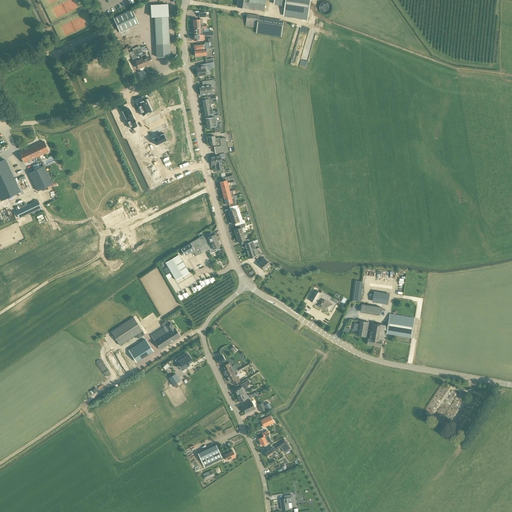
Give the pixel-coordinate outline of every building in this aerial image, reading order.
[(249,8),(264,11),(266,0),(238,0),(237,7),(249,9),(249,8)] [(285,6),(284,16),(308,20),(310,0),(274,0),(274,4),(285,6)] [(320,6),(319,7),(320,8),(320,10),(321,12),(322,13),(323,13),(324,14),(325,14),(326,14),(327,14),(329,14),(330,13),(331,12),(331,11),(332,10),(332,8),(332,7),(332,6),(332,5),(331,4),(331,3),(329,2),(328,2),(326,1),(325,1),(324,2),(323,2),(322,3),(321,4),(320,5),(320,6)] [(170,56),(168,16),(168,15),(167,5),(167,4),(151,5),(151,6),(151,16),(151,17),(154,16),(156,57),(170,56)] [(138,24),(132,10),(114,18),(120,32),(138,24)] [(246,26),(257,28),(259,17),(259,16),(248,14),(246,26)] [(257,28),(256,33),(281,37),(284,21),(259,17),(257,28)] [(202,24),(202,20),(193,20),(193,28),(200,28),(207,28),(207,24),(202,24)] [(210,48),(209,47),(205,47),(205,49),(194,50),(195,56),(206,55),(206,51),(208,51),(208,48),(210,48)] [(138,49),(141,58),(144,66),(150,64),(147,56),(146,53),(143,54),(140,48),(138,49)] [(136,60),(141,58),(138,49),(137,49),(133,51),(136,60)] [(138,69),(144,66),(141,58),(136,60),(135,61),(138,69)] [(197,72),(196,72),(197,75),(198,75),(198,76),(199,76),(204,75),(206,75),(205,72),(214,68),(215,67),(214,62),(213,62),(206,63),(201,64),(201,67),(201,68),(197,69),(197,72)] [(204,82),(205,86),(199,86),(200,95),(211,94),(211,93),(212,93),(212,89),(211,89),(210,87),(214,86),(213,80),(204,82)] [(174,86),(164,88),(167,104),(177,102),(179,102),(176,85),(174,86)] [(201,98),(201,101),(203,110),(207,109),(211,108),(211,104),(214,103),(217,103),(216,96),(210,97),(210,96),(208,97),(201,98)] [(148,98),(137,104),(140,110),(151,104),(148,98)] [(151,104),(140,110),(142,116),(154,111),(151,104)] [(129,109),(123,112),(127,120),(133,117),(129,109)] [(173,116),(172,116),(173,123),(183,121),(181,114),(179,115),(179,112),(172,113),(173,116)] [(212,118),(204,119),(205,123),(212,122),(212,124),(216,123),(217,123),(217,124),(220,123),(221,123),(222,123),(221,117),(221,115),(219,115),(218,115),(216,116),(212,116),(212,118)] [(133,117),(127,120),(131,129),(137,126),(133,117)] [(183,121),(173,123),(174,127),(174,130),(184,128),(183,121)] [(212,122),(205,123),(206,128),(207,128),(208,133),(214,132),(214,128),(215,128),(215,127),(215,126),(216,126),(216,125),(216,123),(212,124),(212,122)] [(156,137),(153,139),(154,142),(156,145),(167,140),(166,136),(169,134),(169,131),(168,129),(165,130),(163,131),(164,134),(162,134),(156,137)] [(209,146),(216,145),(220,144),(220,139),(219,137),(215,138),(215,136),(207,137),(209,146)] [(139,137),(134,139),(138,148),(146,144),(143,138),(141,139),(139,137)] [(220,144),(216,145),(216,146),(214,146),(215,153),(227,152),(226,138),(220,139),(220,144)] [(187,140),(178,142),(179,148),(179,149),(188,147),(187,140)] [(44,141),(19,153),(24,163),(34,158),(36,163),(42,161),(39,156),(49,152),(44,141)] [(146,144),(138,148),(142,157),(148,154),(146,152),(149,151),(146,144)] [(179,148),(177,149),(178,156),(189,154),(188,147),(179,149),(179,148)] [(168,153),(161,156),(166,166),(172,163),(168,153)] [(212,165),(216,164),(217,170),(222,169),(221,164),(220,162),(222,161),(221,157),(220,157),(219,156),(211,157),(212,165)] [(5,160),(0,161),(0,198),(1,202),(20,193),(5,160)] [(154,163),(148,166),(152,175),(158,172),(154,163)] [(44,166),(29,173),(37,191),(52,184),(44,166)] [(158,172),(152,175),(156,183),(162,180),(158,172)] [(219,182),(221,188),(236,184),(235,181),(230,183),(230,182),(227,183),(227,180),(233,178),(232,175),(222,178),(223,181),(219,182)] [(186,182),(181,184),(185,191),(185,192),(192,188),(193,189),(198,187),(197,185),(198,185),(195,178),(190,180),(190,179),(185,181),(186,182)] [(236,184),(221,188),(222,193),(230,191),(229,188),(236,186),(236,184)] [(160,195),(158,195),(162,203),(168,201),(169,203),(172,201),(171,201),(170,197),(176,195),(172,188),(159,193),(160,195)] [(236,196),(224,199),(225,205),(228,204),(229,206),(236,204),(235,201),(234,199),(237,198),(236,196)] [(37,200),(15,211),(19,218),(41,207),(37,200)] [(227,211),(230,218),(240,214),(238,208),(237,205),(229,207),(230,211),(227,211)] [(235,226),(243,223),(246,223),(244,219),(243,220),(241,214),(230,218),(232,224),(234,223),(235,226)] [(236,236),(243,234),(241,227),(244,227),(243,223),(235,226),(237,229),(234,230),(236,236)] [(203,235),(202,236),(199,238),(200,241),(205,239),(207,244),(210,243),(217,240),(215,234),(207,238),(207,237),(204,238),(203,235)] [(244,244),(249,242),(248,239),(245,240),(243,234),(236,236),(238,242),(241,242),(242,245),(244,244)] [(211,253),(212,253),(220,249),(219,246),(220,246),(217,240),(210,243),(207,244),(205,239),(200,241),(199,238),(190,243),(181,249),(185,255),(191,252),(192,254),(194,253),(196,256),(209,250),(210,252),(211,253)] [(244,244),(247,251),(250,249),(250,250),(253,249),(255,249),(253,241),(251,242),(249,242),(244,244)] [(253,249),(250,250),(250,249),(247,251),(249,259),(256,256),(255,255),(258,254),(256,249),(253,250),(253,249)] [(165,262),(170,271),(183,263),(178,255),(165,262)] [(265,271),(271,266),(264,258),(258,263),(265,271)] [(176,279),(188,272),(183,263),(170,271),(175,280),(176,279)] [(354,281),(352,301),(360,302),(362,282),(354,281)] [(316,303),(320,295),(322,292),(322,291),(321,293),(315,290),(310,300),(316,303)] [(373,302),(388,304),(389,296),(374,293),(373,302)] [(330,299),(329,300),(320,295),(316,303),(318,304),(317,305),(321,308),(322,307),(324,309),(329,312),(329,311),(331,312),(337,303),(330,299)] [(381,307),(362,304),(361,312),(380,315),(381,307)] [(389,326),(373,323),(369,344),(382,346),(384,330),(388,331),(387,334),(411,338),(414,318),(390,314),(389,326)] [(138,339),(140,338),(145,335),(133,317),(110,332),(120,346),(136,335),(138,339)] [(369,344),(373,323),(371,323),(370,331),(367,331),(368,322),(359,321),(357,335),(366,336),(366,335),(369,335),(368,344),(369,344)] [(171,323),(151,336),(154,340),(160,350),(180,337),(174,328),(171,323)] [(153,351),(145,339),(128,350),(136,362),(153,351)] [(179,362),(184,370),(190,366),(189,364),(192,361),(188,354),(186,356),(185,354),(175,360),(177,364),(179,362)] [(216,358),(219,364),(225,360),(222,355),(216,358)] [(226,377),(234,372),(231,367),(232,366),(230,363),(223,366),(225,369),(223,371),(224,373),(225,376),(226,376),(226,377)] [(237,378),(234,372),(226,377),(227,377),(226,377),(227,380),(228,380),(229,382),(232,381),(233,384),(240,381),(238,377),(237,378)] [(176,374),(168,378),(173,386),(180,381),(176,374)] [(236,397),(237,396),(245,392),(246,392),(244,389),(248,387),(245,382),(240,384),(242,388),(241,388),(234,391),(235,393),(234,393),(236,397)] [(245,392),(237,396),(240,402),(248,398),(249,399),(258,394),(257,392),(251,395),(247,395),(246,392),(245,392)] [(244,410),(246,414),(255,409),(251,401),(242,406),(242,407),(242,408),(243,410),(244,410)] [(258,405),(261,412),(266,410),(264,405),(263,403),(258,405)] [(270,415),(260,420),(264,427),(274,423),(270,415)] [(264,436),(258,439),(262,446),(263,445),(264,447),(268,445),(270,444),(269,442),(270,441),(267,435),(269,434),(267,431),(262,433),(264,436)] [(277,449),(280,447),(284,452),(290,448),(284,439),(265,452),(269,458),(279,451),(277,449)] [(227,461),(235,456),(232,450),(221,456),(216,445),(198,453),(204,467),(222,458),(222,459),(225,457),(227,461)] [(203,474),(205,480),(214,476),(212,470),(203,474)] [(285,498),(280,499),(282,510),(290,509),(290,508),(292,508),(292,503),(289,503),(288,498),(292,498),(291,495),(285,496),(285,498)]
